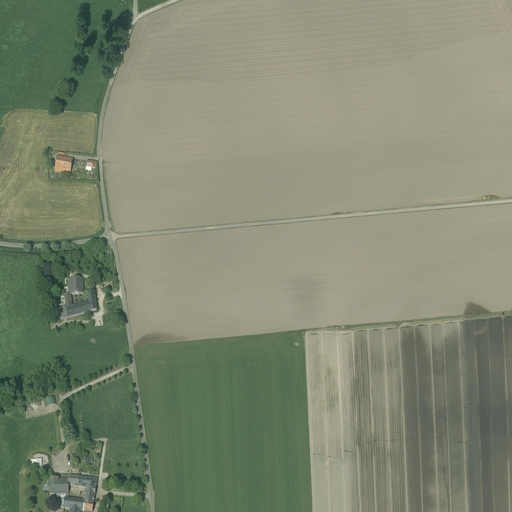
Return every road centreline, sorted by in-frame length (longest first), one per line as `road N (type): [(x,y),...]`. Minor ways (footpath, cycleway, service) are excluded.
road 1 (unclassified): [(111,238),(511,202)]
road 2 (unclassified): [(152,511),(111,238)]
road 3 (unclassified): [(111,238),(98,146),(134,0)]
